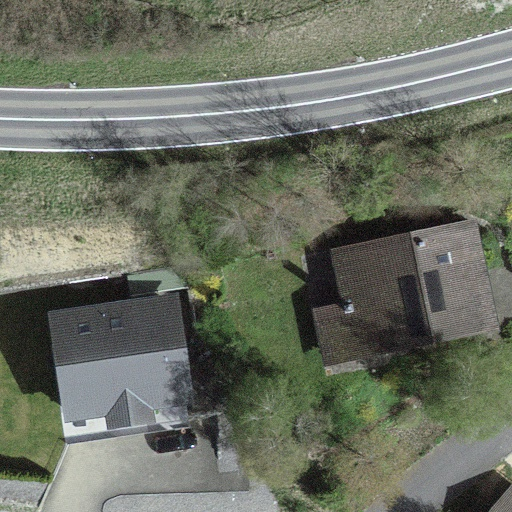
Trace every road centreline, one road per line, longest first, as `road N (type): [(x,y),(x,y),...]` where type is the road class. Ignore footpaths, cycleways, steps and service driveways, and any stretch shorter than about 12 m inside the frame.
road 1 (primary): [(511,58),(271,107),(0,117)]
road 2 (residential): [(511,427),(398,511)]
